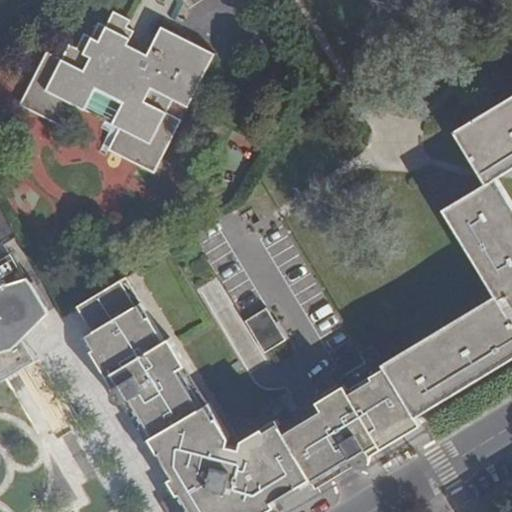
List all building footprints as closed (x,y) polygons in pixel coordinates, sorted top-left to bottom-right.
[(511,0),(329,0),(376,78),(504,0),(511,0),(511,91),(458,123),(489,176),(447,201),(498,288),(381,358),(383,362),(412,410),(511,350),(511,192),(498,169),(511,160),(511,0)] [(117,130),(106,152),(152,175),(179,122),(165,115),(171,102),(185,109),(212,55),(159,28),(140,66),(120,56),(131,33),(124,29),(128,21),(111,13),(104,28),(96,25),(89,39),(82,35),(74,50),(67,47),(60,61),(44,54),(17,107),(63,131),(75,109),(117,130)] [(0,368),(20,357),(11,340),(42,311),(18,272),(0,278),(0,252),(11,246),(0,226),(0,368)] [(167,511),(263,511),(275,505),(273,500),(311,478),(318,488),(340,475),(355,465),(359,468),(364,468),(368,466),(370,461),(370,456),(422,426),(412,410),(383,362),(344,386),(341,381),(316,397),(318,402),(302,412),(280,425),(273,415),(239,436),(238,443),(224,440),(225,432),(205,398),(200,401),(178,362),(182,360),(168,333),(161,337),(123,273),(77,301),(80,305),(95,332),(85,338),(115,387),(114,389),(122,403),(125,403),(146,440),(153,439),(175,477),(170,479),(178,493),(162,503),(167,511)] [(284,336),(264,305),(264,304),(242,317),(262,349),(284,336)] [(122,403),(114,389),(112,392),(111,396),(112,399),(116,402),(119,403),(122,403)]
